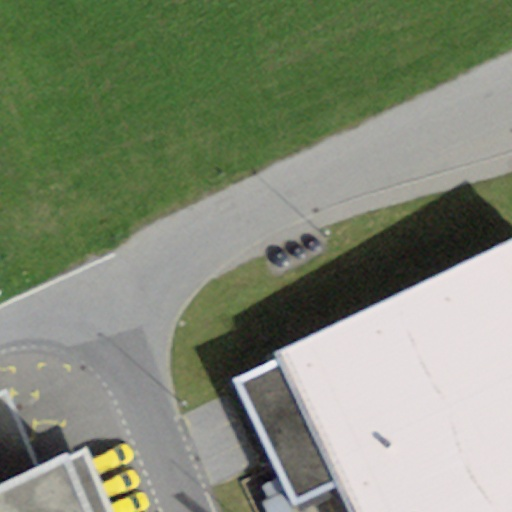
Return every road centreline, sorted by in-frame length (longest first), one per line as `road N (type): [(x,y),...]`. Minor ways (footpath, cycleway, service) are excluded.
road 1 (residential): [(92,293),(511,91)]
road 2 (residential): [(92,293),(182,511)]
